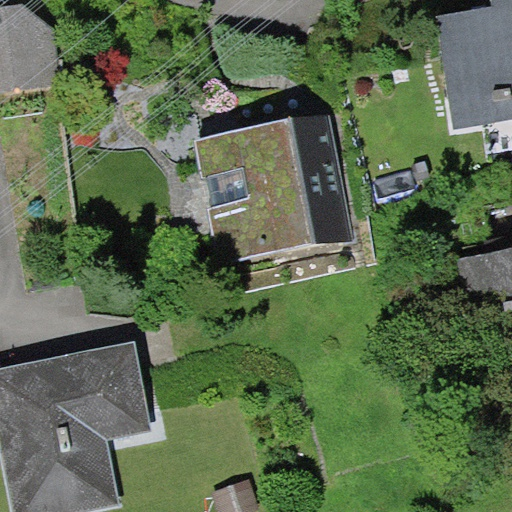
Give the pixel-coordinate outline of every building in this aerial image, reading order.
[(434,16),(449,129),(511,121),(511,0),(474,0),(476,10),(434,16)] [(23,2),(0,6),(0,93),(64,84),(56,29),(23,2)] [(329,111),(184,147),(213,263),(358,227),(329,111)] [(511,250),(456,258),(471,356),(511,349),(511,250)] [(121,345),(0,371),(0,503),(1,511),(74,511),(110,504),(96,443),(140,433),(121,345)] [(242,482),(205,493),(210,511),(215,511),(248,502),(242,482)]
